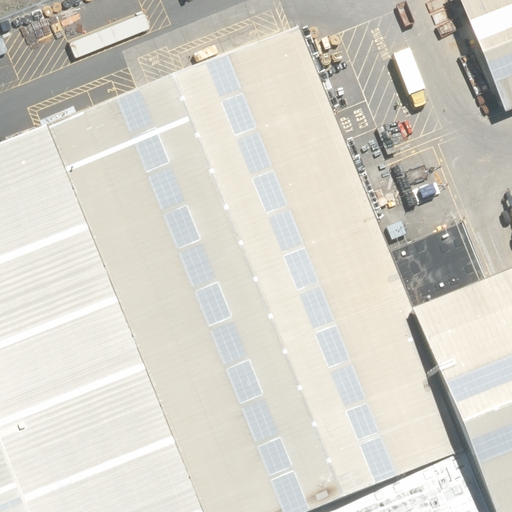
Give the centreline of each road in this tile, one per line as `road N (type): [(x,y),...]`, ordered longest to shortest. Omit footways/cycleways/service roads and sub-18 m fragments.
road 1 (unknown): [(0,111),(248,0)]
road 2 (unknown): [(374,0),(447,113),(481,136),(511,130)]
